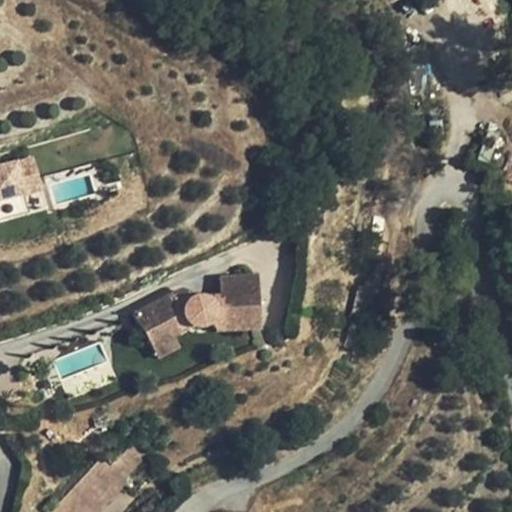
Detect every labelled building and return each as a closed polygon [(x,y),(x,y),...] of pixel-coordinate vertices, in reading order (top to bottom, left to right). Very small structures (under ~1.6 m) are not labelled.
[(35,158),(0,164),(0,219),(45,210),(35,158)] [(257,276),(219,278),(220,297),(194,298),(191,291),(187,288),(182,289),(134,314),(149,343),(169,333),(171,337),(192,325),(197,328),(202,329),(207,328),(209,326),(216,333),(258,332),(257,276)] [(379,294),(356,290),(352,315),(375,319),(379,294)] [(169,333),(149,343),(155,354),(175,344),(171,337),(169,333)] [(101,462),(47,511),(95,511),(123,486),(101,462)]
